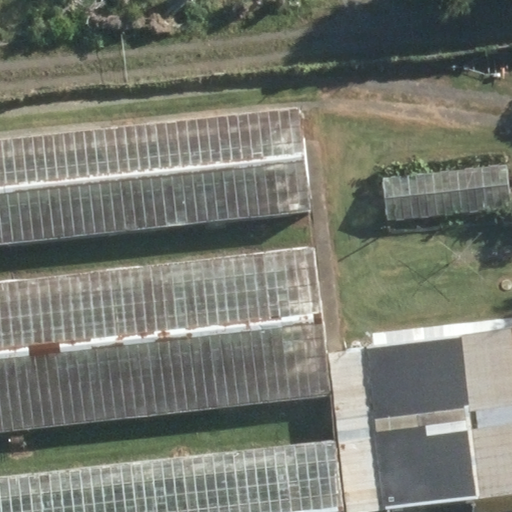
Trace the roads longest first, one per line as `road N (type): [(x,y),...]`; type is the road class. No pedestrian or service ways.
road 1 (track): [(511,7),(0,61)]
road 2 (track): [(511,104),(293,95),(0,130)]
